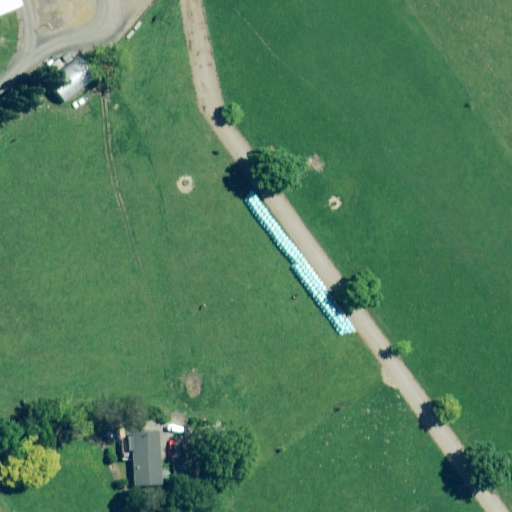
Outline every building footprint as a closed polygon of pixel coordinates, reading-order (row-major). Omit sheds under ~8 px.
[(0,0),(0,13),(17,7),(13,0),(0,0)] [(93,78),(76,57),(45,82),(62,103),(93,78)] [(154,431),(125,433),(126,451),(130,451),(132,486),(158,485),(154,431)] [(194,460),(172,460),(173,482),(195,482),(194,460)] [(231,473),(217,477),(221,491),(234,487),(231,473)]
